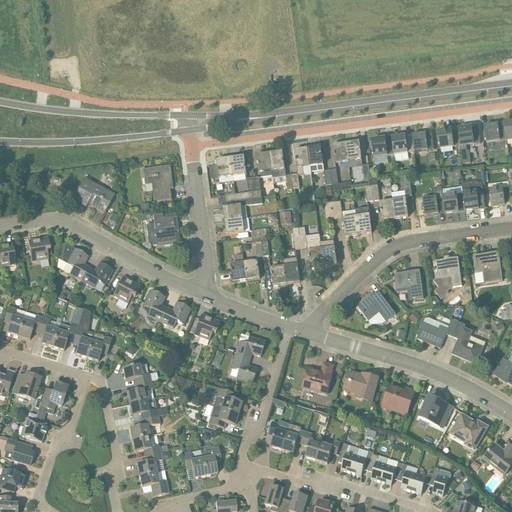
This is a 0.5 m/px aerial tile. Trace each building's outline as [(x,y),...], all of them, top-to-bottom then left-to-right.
[(484,127),(486,143),(506,141),(504,126),(498,127),(498,125),(484,127)] [(467,152),(466,146),(480,144),(478,130),(472,130),(472,128),(458,130),(458,132),(460,147),(463,164),(470,163),(469,152),(467,152)] [(454,148),(460,147),(458,132),(452,133),(452,131),(438,133),(440,150),(454,148)] [(414,153),(434,150),(432,136),(426,136),(426,134),(412,136),(412,138),(414,153)] [(393,156),(414,153),(412,138),(406,139),(405,137),(392,139),(392,141),(393,156)] [(374,158),(393,156),(392,141),(385,141),(385,139),(371,141),(374,158)] [(348,162),(362,161),(359,143),(346,145),(348,162)] [(335,164),(348,162),(346,145),(333,146),(335,164)] [(310,167),(323,165),(321,148),(307,150),(310,167)] [(303,168),(310,167),(307,150),(294,151),(297,175),(303,174),(303,168)] [(272,178),(286,177),(283,153),(269,154),(272,177),(272,178)] [(260,174),(261,179),(272,177),(269,154),(256,156),(258,174),(260,174)] [(230,159),(233,177),(246,176),(244,158),(230,159)] [(219,179),(233,177),(230,159),(217,161),(219,179)] [(362,167),(364,181),(370,181),(369,166),(362,167)] [(151,185),(153,203),(171,201),(169,182),(171,182),(169,167),(143,171),(145,186),(151,185)] [(330,171),(332,185),(333,193),(351,191),(351,183),(338,184),(336,170),(330,171)] [(325,186),(332,185),(330,171),(324,172),(325,186)] [(248,194),(255,193),(253,178),(247,179),(248,194)] [(255,193),(261,193),(259,178),(253,178),(255,193)] [(85,208),(87,204),(104,214),(114,196),(85,180),(73,201),(85,208)] [(403,183),(405,198),(412,197),(410,182),(408,182),(405,183),(403,183)] [(478,182),(462,184),(463,190),(462,190),(463,194),(462,194),(462,195),(465,210),(465,212),(479,210),(479,208),(485,207),(483,192),(482,183),(478,184),(478,182)] [(505,204),(511,204),(509,189),(503,190),(503,189),(489,190),(491,208),(505,206),(505,204)] [(226,203),(262,199),(261,193),(255,193),(248,194),(225,197),(226,203)] [(459,212),(458,210),(465,210),(462,195),(456,195),(456,194),(442,196),(443,197),(442,197),(445,212),(445,214),(459,212)] [(438,213),(445,212),(442,197),(422,200),(425,217),(439,215),(438,213)] [(227,209),(241,207),(262,205),(262,199),(226,203),(227,209)] [(392,201),(395,220),(408,218),(406,200),(392,201)] [(382,221),(395,220),(392,201),(379,203),(382,221)] [(140,204),(141,212),(149,211),(148,203),(140,204)] [(330,219),(336,218),(334,203),(328,204),(324,210),(326,221),(331,221),(330,219)] [(225,222),(243,220),(241,207),(227,209),(223,209),(225,222)] [(355,218),(358,236),(372,234),(369,209),(355,211),(356,217),(355,218)] [(280,214),(281,226),(292,224),(290,212),(280,214)] [(120,218),(112,214),(109,221),(116,225),(120,218)] [(153,224),(146,225),(149,246),(148,246),(148,249),(151,249),(150,247),(156,246),(157,248),(176,245),(174,232),(178,232),(176,216),(162,217),(162,216),(152,217),(153,224)] [(344,238),(358,236),(355,218),(342,219),(344,238)] [(227,236),(244,233),(243,220),(225,222),(227,236)] [(301,251),(307,250),(307,246),(304,228),(299,229),(301,251)] [(295,252),(301,251),(299,229),(292,230),(295,252)] [(252,238),(267,236),(266,230),(251,232),(252,238)] [(48,255),(50,255),(48,238),(28,242),(32,263),(48,260),(48,255)] [(321,250),(323,268),(337,267),(334,242),(320,243),(320,245),(320,250),(321,250)] [(256,258),(263,258),(261,243),(255,244),(256,258)] [(261,243),(263,258),(269,257),(267,243),(261,243)] [(0,268),(16,266),(12,244),(0,246),(0,268)] [(81,283),(89,269),(84,266),(88,258),(75,250),(64,244),(61,262),(73,268),(69,275),(81,283)] [(310,270),(323,268),(321,250),(320,250),(320,245),(307,246),(307,250),(310,270)] [(484,284),(502,282),(499,254),(473,257),(475,275),(482,274),(484,284)] [(284,267),(286,285),(300,284),(297,259),(283,261),(284,267)] [(452,288),(462,287),(458,259),(433,263),(435,280),(433,281),(439,289),(434,292),(441,300),(448,294),(447,292),(452,288)] [(244,264),(246,282),(260,280),(258,262),(244,264)] [(89,269),(81,283),(82,283),(85,285),(93,290),(97,283),(104,287),(113,272),(99,264),(95,272),(89,269)] [(233,283),(246,282),(244,264),(230,265),(233,283)] [(273,287),(286,285),(284,267),(270,269),(273,287)] [(411,302),(423,300),(420,272),(394,275),(396,293),(409,291),(411,302)] [(132,297),(135,298),(141,287),(123,278),(112,297),(127,305),(132,297)] [(160,324),(165,312),(160,309),(165,298),(150,292),(143,308),(150,311),(147,318),(157,322),(159,324),(160,324)] [(358,309),(369,323),(379,315),(386,323),(395,315),(378,293),(358,309)] [(176,323),(183,326),(190,310),(176,304),(171,314),(165,312),(160,324),(173,330),(176,323)] [(501,313),(502,321),(511,320),(511,306),(507,306),(507,309),(507,310),(505,313),(504,313),(501,313)] [(7,334),(18,338),(24,320),(13,317),(16,310),(9,307),(7,314),(4,324),(9,326),(7,334)] [(75,356),(87,359),(92,342),(85,340),(88,333),(90,315),(83,311),(78,325),(77,329),(73,342),(79,344),(75,356)] [(415,312),(409,318),(415,324),(422,318),(415,312)] [(24,320),(18,338),(29,341),(33,330),(39,332),(43,318),(36,316),(26,313),(24,320)] [(212,333),(215,334),(220,323),(201,315),(193,336),(209,342),(212,333)] [(41,345),(52,349),(60,325),(50,322),(50,320),(47,320),(43,318),(39,332),(45,333),(41,345)] [(438,330),(423,324),(417,340),(440,350),(446,336),(452,338),(458,324),(452,321),(448,330),(440,327),(438,330)] [(70,328),(60,325),(52,349),(64,352),(67,340),(73,342),(77,329),(78,325),(71,323),(70,328)] [(502,323),(496,325),(499,331),(505,329),(502,323)] [(458,324),(452,338),(458,341),(452,355),(476,365),(483,349),(469,342),(473,333),(464,329),(465,327),(458,324)] [(162,334),(156,331),(153,338),(159,341),(162,334)] [(193,337),(187,335),(184,341),(191,343),(193,337)] [(92,342),(87,359),(98,363),(101,354),(107,356),(110,347),(112,340),(104,337),(102,345),(92,342)] [(234,357),(250,361),(251,355),(260,358),(265,343),(248,338),(246,345),(239,343),(236,353),(234,357)] [(214,359),(221,361),(224,355),(217,352),(214,359)] [(238,372),(235,380),(252,385),(257,370),(248,367),(250,361),(234,357),(230,370),(238,372)] [(511,365),(503,360),(493,375),(511,387),(511,365)] [(331,376),(333,367),(326,365),(323,374),(309,370),(303,389),(326,396),(332,376),(331,376)] [(135,386),(151,383),(150,375),(142,377),(140,366),(122,370),(125,382),(134,380),(135,386)] [(8,393),(14,374),(7,371),(5,378),(0,376),(0,397),(7,399),(8,393)] [(354,399),(371,404),(378,380),(366,376),(365,380),(362,379),(363,377),(349,373),(343,391),(355,395),(354,399)] [(12,395),(34,402),(41,380),(25,375),(25,378),(18,375),(12,395)] [(130,405),(147,402),(145,392),(153,390),(151,383),(135,386),(136,392),(127,394),(130,405)] [(46,414),(52,416),(56,406),(61,407),(68,388),(56,384),(53,392),(45,389),(39,408),(35,422),(42,424),(46,414)] [(382,409),(406,418),(415,392),(406,390),(405,393),(390,388),(382,409)] [(191,392),(189,392),(183,390),(181,396),(189,399),(191,395),(191,392)] [(213,408),(238,415),(241,404),(233,401),(235,396),(218,390),(213,408),(214,408),(213,408)] [(419,419),(442,430),(452,408),(429,398),(419,419)] [(286,404),(274,401),(272,406),(284,410),(286,404)] [(142,421),(158,418),(157,410),(149,412),(147,402),(130,405),(132,417),(141,415),(142,421)] [(208,425),(214,427),(224,430),(226,424),(234,427),(238,415),(213,408),(211,418),(210,418),(208,425)] [(367,412),(362,416),(365,421),(370,418),(367,412)] [(463,446),(473,453),(487,429),(478,423),(477,426),(461,417),(458,422),(455,427),(452,433),(461,438),(459,441),(464,444),(463,446)] [(132,442),(150,438),(148,427),(160,425),(158,418),(142,421),(143,427),(130,430),(132,442)] [(48,426),(42,424),(35,422),(25,419),(20,437),(39,443),(41,444),(42,444),(41,443),(47,426),(47,427),(48,426)] [(202,431),(204,424),(197,422),(195,428),(202,431)] [(271,448),(282,451),(288,434),(277,430),(278,425),(272,423),(268,436),(274,437),(271,448)] [(290,426),(288,434),(282,451),(293,455),(297,444),(302,446),(306,433),(300,431),(301,429),(290,426)] [(377,433),(368,431),(366,437),(375,440),(377,433)] [(305,458),(316,462),(322,444),(311,440),(312,435),(306,433),(302,446),(308,448),(305,458)] [(143,451),(145,457),(161,454),(159,446),(152,448),(150,438),(132,442),(134,453),(143,451)] [(5,452),(3,459),(29,468),(34,454),(21,450),(23,445),(8,440),(4,452),(5,452)] [(322,444),(316,462),(327,465),(331,454),(337,456),(341,443),(334,441),(332,447),(322,444)] [(341,472),(351,475),(356,457),(346,454),(349,446),(344,445),(338,463),(343,465),(341,472)] [(483,460),(504,477),(511,466),(511,448),(509,446),(504,453),(494,445),(483,460)] [(202,459),(206,477),(217,475),(216,466),(221,465),(218,448),(211,450),(211,451),(201,453),(202,459)] [(363,471),(368,472),(373,456),(374,454),(368,452),(366,460),(356,457),(351,475),(361,478),(363,471)] [(139,477),(157,473),(155,463),(162,461),(168,460),(167,453),(161,454),(145,457),(146,463),(137,465),(139,477)] [(194,479),(206,477),(202,459),(192,461),(190,453),(182,455),(184,462),(186,472),(192,471),(194,479)] [(371,481),(381,484),(386,466),(376,463),(378,457),(373,456),(368,472),(373,474),(371,481)] [(480,467),(474,462),(470,467),(476,472),(480,467)] [(393,480),(398,482),(403,465),(398,464),(396,469),(386,466),(381,484),(391,487),(393,480)] [(401,490),(411,493),(416,475),(405,472),(407,466),(403,465),(398,482),(403,483),(401,490)] [(433,476),(430,486),(435,488),(432,494),(443,498),(446,488),(448,480),(438,477),(440,471),(434,469),(433,476)] [(2,470),(0,476),(0,489),(14,494),(16,488),(22,490),(26,477),(2,470)] [(168,490),(166,482),(159,483),(157,473),(139,477),(142,489),(150,487),(152,493),(168,490)] [(426,478),(416,475),(411,493),(421,496),(425,485),(430,486),(433,476),(428,474),(426,478)] [(473,489),(468,481),(462,485),(466,492),(473,489)] [(283,511),(287,501),(281,500),(284,491),(271,487),(265,506),(272,508),(271,511),(283,511)] [(303,511),(308,498),(295,494),(292,503),(287,501),(283,511),(303,511)] [(0,511),(17,511),(18,505),(10,505),(10,498),(0,498),(0,511)] [(331,511),(333,506),(319,501),(316,511),(310,509),(309,511),(331,511)] [(211,511),(210,511),(236,511),(236,502),(216,504),(216,511),(211,511)] [(447,511),(475,511),(477,508),(457,502),(453,511),(452,511),(448,511),(447,511)]
